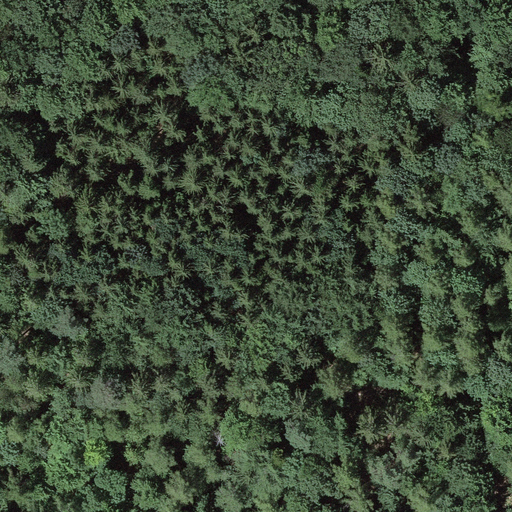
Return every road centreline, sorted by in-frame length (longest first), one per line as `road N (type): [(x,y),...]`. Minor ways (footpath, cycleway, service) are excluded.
road 1 (track): [(17,454),(257,412),(370,401),(511,402)]
road 2 (track): [(0,446),(113,511)]
